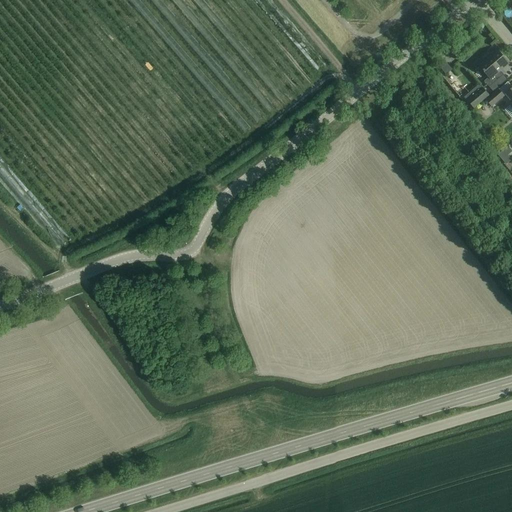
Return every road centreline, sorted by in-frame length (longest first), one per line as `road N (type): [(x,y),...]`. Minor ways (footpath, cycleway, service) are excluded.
road 1 (unclassified): [(0,305),(119,259),(189,251),(226,196),(371,82)]
road 2 (secondary): [(91,511),(445,403)]
road 3 (unclassified): [(161,511),(511,405)]
